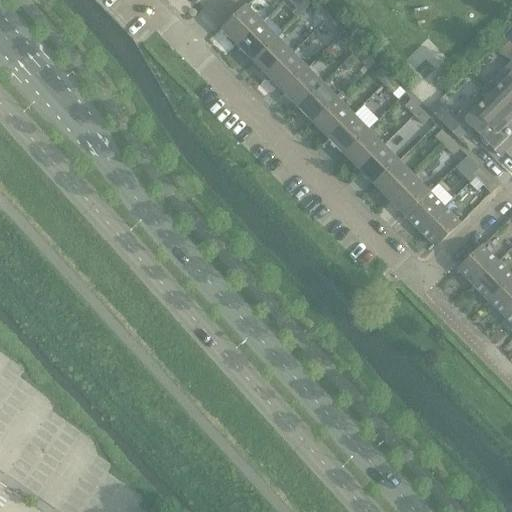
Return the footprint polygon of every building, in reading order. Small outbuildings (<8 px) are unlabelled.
[(222,32),(238,48),(262,24),(247,7),(222,32)] [(314,15),(323,24),(329,18),(321,9),(314,15)] [(262,24),(238,48),(253,63),(278,39),(276,38),(282,32),(268,18),(262,24)] [(329,18),(323,24),(332,33),(338,27),(329,18)] [(278,39),(253,63),(268,79),(293,54),(278,39)] [(345,46),(353,55),(360,48),(351,39),(345,46)] [(360,48),(353,55),(362,64),(369,57),(360,48)] [(293,54),(268,79),(283,94),(308,70),(293,54)] [(353,55),(343,65),(348,70),(362,64),(353,55)] [(498,90),(490,98),(505,113),(511,105),(511,71),(508,68),(492,84),(498,90)] [(308,70),(283,94),(299,109),(323,85),(308,70)] [(375,77),(384,86),(390,80),(382,71),(375,77)] [(390,80),(384,86),(393,95),(399,89),(390,80)] [(323,85),(299,109),(314,125),(338,101),(323,85)] [(456,119),(449,112),(440,122),(459,140),(472,128),(480,137),(505,113),(490,98),(482,106),(476,100),(456,119)] [(338,101),(314,125),(329,140),(354,116),(338,101)] [(406,108),(414,117),(421,110),(412,101),(406,108)] [(421,110),(414,117),(423,126),(430,119),(421,110)] [(511,120),(505,113),(480,137),(501,158),(511,146),(511,136),(511,135),(511,134),(511,120)] [(354,116),(329,140),(344,156),(369,132),(354,116)] [(369,132),(344,156),(360,171),(384,147),(369,132)] [(436,138),(445,147),(451,141),(442,132),(436,138)] [(451,141),(445,147),(454,156),(460,150),(451,141)] [(384,147),(360,171),(375,187),(399,162),(384,147)] [(399,162),(375,187),(390,202),(414,178),(399,162)] [(476,179),(482,185),(489,179),(480,170),(473,177),(476,179)] [(414,178),(390,202),(405,217),(430,193),(414,178)] [(476,179),(470,185),(478,192),(483,187),(482,185),(476,179)] [(489,179),(482,185),(483,187),(491,194),(497,188),(489,179)] [(430,193),(405,217),(420,233),(445,209),(453,201),(439,186),(430,194),(430,193)] [(445,209),(420,233),(436,249),(461,225),(445,209)] [(458,271),(474,287),(499,263),(483,247),(458,271)] [(511,276),(499,263),(474,287),(489,303),(511,280),(511,276)] [(511,280),(489,303),(504,318),(511,310),(511,280)]
